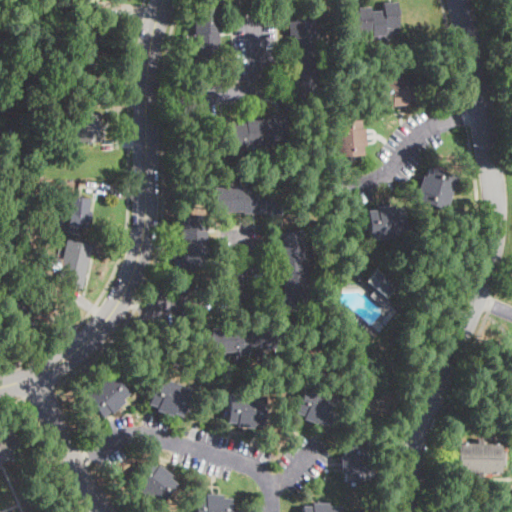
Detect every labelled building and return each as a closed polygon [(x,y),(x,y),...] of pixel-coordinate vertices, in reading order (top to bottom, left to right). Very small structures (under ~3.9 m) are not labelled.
[(396,2),(398,28),(385,29),(385,36),(372,36),(372,33),(359,34),(359,36),(345,37),(344,12),(358,11),(357,8),(370,7),(371,11),(383,10),(382,3),(396,2)] [(220,24),(220,33),(217,34),(219,60),(194,62),(193,52),(186,52),(186,43),(193,43),(192,35),(194,35),(194,27),(186,27),(185,17),(195,16),(194,8),(220,6),(221,21),(219,21),(220,24)] [(313,21),(313,33),(318,33),(319,58),(320,71),(317,71),(318,98),(293,99),(292,73),(295,73),(295,61),(293,35),(290,35),(290,21),(313,21)] [(96,72),(96,73),(79,72),(79,71),(81,33),(97,33),(96,72)] [(408,101),(408,105),(392,106),(392,103),(382,104),(379,76),(414,72),(417,100),(408,101)] [(99,128),(99,142),(76,143),(75,130),(64,130),(64,126),(75,126),(74,115),(98,114),(99,128)] [(284,114),(285,139),(272,140),(272,145),(260,145),(260,144),(247,145),(248,148),(221,149),(220,125),(246,124),(246,119),(258,119),(258,120),(270,119),(270,115),(284,114)] [(359,120),(360,129),(363,129),(365,145),(361,145),(362,155),(334,157),(331,122),(359,120)] [(456,176),(445,210),(417,202),(420,192),(417,191),(422,175),(426,177),(429,168),(456,176)] [(241,186),(241,187),(253,187),(254,188),(266,187),(266,191),(280,190),(281,215),(268,216),(267,212),(242,214),(242,212),(215,213),(214,187),(241,186)] [(89,199),(89,213),(88,227),(68,226),(68,216),(60,216),(60,209),(66,209),(67,204),(66,204),(65,202),(62,202),(62,198),(89,199)] [(393,205),(393,209),(402,208),(404,237),(370,239),(368,210),(377,209),(377,206),(393,205)] [(206,269),(181,271),(181,257),(183,257),(181,218),(207,216),(209,255),(205,255),(206,269)] [(306,270),(307,282),(308,282),(309,296),(304,296),(304,309),(275,311),(274,297),(283,296),(282,285),(281,285),(280,272),(278,272),(277,260),(276,260),(275,246),(278,246),(277,232),(302,232),(303,248),(302,248),(303,270),(306,270)] [(89,257),(88,261),(82,289),(56,283),(60,264),(50,261),(51,256),(61,259),(66,240),(92,246),(89,257)] [(375,269),(383,276),(386,272),(389,275),(386,279),(395,287),(384,300),(388,304),(384,309),(369,296),(374,289),(364,281),(375,269)] [(47,285),(57,301),(24,320),(15,304),(19,302),(15,295),(22,291),(23,294),(20,296),(22,299),(47,285)] [(259,322),(259,324),(274,323),(275,349),(260,350),(260,347),(249,348),(249,354),(236,355),(236,353),(211,354),(210,350),(197,350),(196,326),(209,326),(209,328),(235,327),(235,330),(248,329),(247,322),(259,322)] [(123,402),(111,413),(109,411),(102,417),(83,396),(109,372),(128,393),(121,399),(123,402)] [(190,389),(181,416),(172,413),(171,416),(155,411),(157,408),(148,405),(157,377),(190,389)] [(338,398),(328,425),(319,422),(318,424),(302,419),(303,416),(295,413),(305,386),(338,398)] [(265,397),(262,426),(252,425),(251,429),(235,427),(235,423),(226,422),(229,394),(265,397)] [(0,431),(13,429),(19,458),(0,460),(0,431)] [(482,444),(501,444),(501,473),(481,472),(481,479),(480,479),(477,478),(477,472),(457,472),(458,444),(476,444),(477,437),(482,438),(482,444)] [(372,445),(373,481),(344,482),(343,472),(340,473),(339,462),(339,456),(343,456),(343,446),(372,445)] [(153,465),(155,467),(157,464),(171,475),(168,478),(176,484),(158,506),(130,484),(148,462),(153,465)] [(221,495),(221,498),(230,498),(229,511),(194,511),(195,497),(205,497),(205,494),(221,495)] [(329,506),(337,507),(336,511),(297,511),(298,511),(301,511),(301,506),(310,506),(310,503),(327,503),(327,506),(329,506)]
